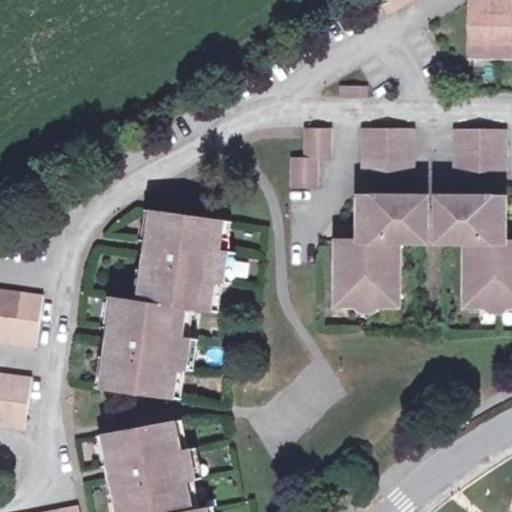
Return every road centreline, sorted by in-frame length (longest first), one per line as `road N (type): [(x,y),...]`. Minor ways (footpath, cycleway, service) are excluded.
road 1 (residential): [(511,114),(284,106),(80,212),(67,271),(51,477),(0,502)]
road 2 (unclassified): [(511,426),(392,511)]
